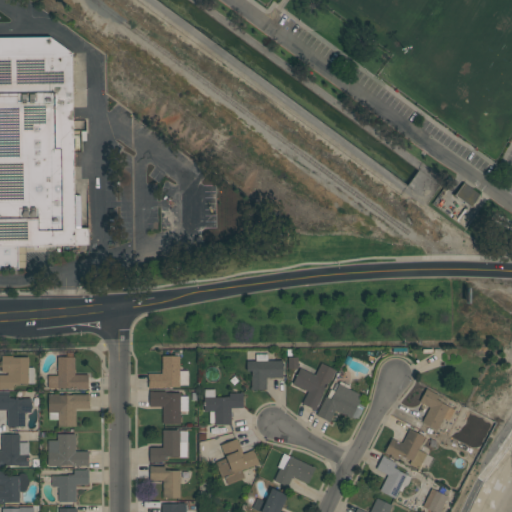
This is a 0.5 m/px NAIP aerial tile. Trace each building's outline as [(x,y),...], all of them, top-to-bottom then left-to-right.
[(73,136),(78,136),(78,138),(79,138),(79,152),(75,152),(75,138),(73,138),(74,195),(80,195),(80,228),(88,228),(88,245),(25,246),(26,268),(0,268),(0,37),(50,37),(72,53),(73,136)] [(480,195),(471,207),(454,195),(463,183),(480,195)] [(255,361),(255,354),(267,354),(267,361),(282,361),(283,378),(266,378),(266,390),(250,390),(250,387),(251,387),(251,376),(252,376),(252,371),(247,371),(247,361),(255,361)] [(28,368),(34,368),(34,384),(19,384),(19,385),(13,385),(13,389),(1,389),(1,390),(0,390),(0,375),(7,375),(7,372),(1,372),(1,368),(0,368),(0,361),(2,361),(2,356),(13,356),(13,357),(28,357),(28,368)] [(148,374),(162,374),(162,356),(179,356),(180,371),(188,371),(188,385),(180,386),(180,387),(168,387),(168,388),(148,389),(148,374)] [(71,389),(71,388),(48,388),(48,375),(57,375),(57,357),(74,357),(75,375),(88,375),(88,389),(71,389)] [(298,369),(288,369),(288,357),(298,357),(298,369)] [(302,404),(308,392),(292,384),(300,368),(315,376),(321,363),(335,370),(330,380),(329,380),(322,395),(316,408),(317,408),(315,411),(302,404)] [(351,418),(335,411),(330,422),(316,416),(317,413),(318,413),(326,397),(327,397),(331,390),(335,392),(340,382),(349,386),(348,389),(362,396),(351,418)] [(422,423),(430,408),(419,402),(426,389),(438,395),(436,399),(441,402),(441,403),(455,410),(449,421),(444,418),(437,430),(422,423)] [(243,408),(231,408),(231,425),(214,425),(214,411),(204,411),(204,390),(215,390),(215,398),(226,397),(229,397),(229,393),(240,393),(240,392),(243,392),(243,408)] [(149,392),(152,391),(152,392),(166,392),(166,393),(180,393),(180,396),(188,396),(188,411),(180,411),(180,417),(182,417),(182,422),(180,422),(180,424),(163,424),(163,407),(149,407),(149,392)] [(75,426),(58,426),(58,420),(49,420),(49,413),(48,413),(48,394),(59,394),(59,395),(65,395),(65,394),(68,394),(68,395),(73,395),(73,394),(85,394),(89,394),(89,409),(75,409),(75,426)] [(0,395),(9,395),(9,399),(30,399),(30,402),(32,402),(32,409),(31,409),(31,413),(24,413),(25,426),(7,426),(7,410),(0,410),(0,395)] [(391,439),(402,444),(409,429),(425,437),(420,446),(423,447),(426,455),(418,469),(409,464),(411,461),(404,456),(403,457),(399,455),(397,458),(387,453),(386,454),(384,453),(391,439)] [(149,448),(162,448),(162,430),(179,430),(180,443),(186,443),(187,457),(179,457),(179,456),(170,456),(170,457),(164,457),(164,462),(152,462),(152,463),(150,463),(149,448)] [(19,434),(19,443),(27,443),(27,455),(28,455),(28,466),(18,466),(0,466),(0,451),(1,451),(1,434),(19,434)] [(89,467),(85,467),(85,466),(72,466),(72,465),(57,465),(57,463),(51,463),(51,452),(57,452),(57,434),(75,434),(75,452),(88,452),(89,467)] [(228,485),(225,478),(222,479),(216,462),(225,458),(220,445),(236,439),(243,454),(253,450),(259,465),(257,466),(256,465),(246,469),(248,472),(243,474),(245,478),(228,485)] [(308,484),(292,476),(287,487),(274,481),(280,468),(276,466),(283,453),(312,467),(313,466),(315,467),(308,484)] [(380,491),(388,475),(376,469),(382,456),(396,463),(393,468),(397,470),(411,477),(407,485),(405,486),(404,487),(401,492),(398,490),(394,498),(380,491)] [(180,498),(163,498),(163,481),(150,481),(149,466),(152,466),(164,466),(164,470),(170,470),(170,471),(180,471),(180,498)] [(75,502),(58,502),(58,487),(52,487),(52,476),(69,476),(69,475),(73,475),(73,470),(86,470),(88,470),(88,485),(75,485),(75,502)] [(19,502),(3,503),(3,504),(0,504),(0,471),(4,471),(4,475),(8,475),(9,476),(19,476),(19,474),(20,473),(22,473),(24,473),(26,475),(27,476),(27,478),(28,480),(29,482),(29,484),(28,486),(26,487),(27,488),(26,490),(25,491),(23,492),(21,492),(19,491),(19,502)] [(280,511),(261,511),(253,508),(257,499),(265,502),(271,488),(287,495),(280,511)] [(431,489),(447,496),(440,511),(433,511),(423,507),(431,489)] [(355,511),(357,508),(365,511),(369,511),(376,498),(392,505),(388,511),(355,511)]
